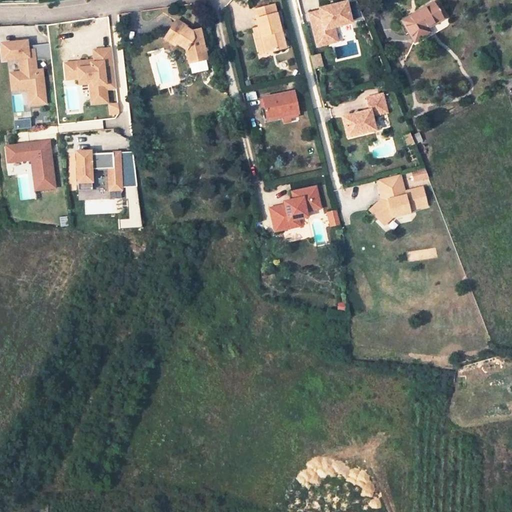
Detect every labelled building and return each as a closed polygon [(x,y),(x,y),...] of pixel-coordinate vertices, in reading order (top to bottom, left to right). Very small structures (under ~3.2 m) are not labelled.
[(324,32),(334,29),(351,25),(345,2),(318,8),(319,12),(308,14),(315,45),(327,43),(324,32)] [(428,32),(426,28),(441,19),(432,4),(402,22),(413,41),(428,32)] [(258,28),(264,53),(272,51),(284,48),(273,5),(254,10),(258,28)] [(187,51),(189,65),(207,61),(201,32),(193,34),(186,32),(187,31),(177,24),(165,41),(174,48),(176,46),(187,51)] [(258,28),(254,30),(260,54),(264,53),(258,28)] [(327,43),(336,40),(334,29),(324,32),(327,43)] [(24,41),(0,42),(0,57),(16,57),(17,72),(14,72),(15,86),(24,85),(26,103),(42,102),(40,69),(34,69),(33,59),(33,50),(25,51),(24,41)] [(76,57),(63,58),(64,74),(64,75),(77,74),(77,76),(90,75),(90,83),(93,83),(94,92),(104,91),(103,85),(113,84),(110,45),(92,46),(93,56),(93,61),(90,61),(90,58),(76,59),(76,57)] [(49,49),(33,50),(33,59),(49,58),(49,49)] [(318,55),(311,57),(314,69),(321,67),(318,55)] [(15,86),(14,72),(3,73),(4,87),(15,86)] [(90,75),(77,76),(77,82),(87,81),(88,100),(104,99),(104,91),(94,92),(93,83),(90,83),(90,75)] [(281,116),(290,114),(297,112),(292,90),(262,97),(266,115),(280,112),(281,116)] [(368,124),(374,123),(373,117),(387,113),(383,95),(367,99),(370,111),(342,117),(348,139),(371,133),(368,124)] [(114,100),(105,101),(106,110),(115,109),(114,100)] [(280,112),(266,115),(263,116),(264,122),(281,118),(282,123),(292,121),(290,114),(281,116),(280,112)] [(17,118),(10,119),(10,127),(18,126),(17,118)] [(410,137),(413,144),(420,141),(418,135),(418,134),(410,137)] [(25,141),(1,142),(2,161),(26,159),(28,193),(49,191),(46,146),(25,148),(25,141)] [(86,152),(72,152),(72,183),(86,183),(86,169),(103,169),(103,193),(115,193),(115,189),(115,156),(115,154),(86,154),(86,152)] [(128,155),(115,156),(115,189),(131,189),(128,155)] [(422,167),(406,174),(410,183),(426,176),(422,167)] [(402,192),(398,176),(376,181),(380,196),(385,195),(386,200),(379,201),(368,208),(376,221),(386,215),(388,219),(406,215),(405,211),(422,207),(418,188),(402,192)] [(280,209),(269,212),(274,234),(276,234),(291,230),(289,222),(296,220),(307,217),(306,212),(320,209),(315,187),(290,193),(292,201),(287,202),(288,207),(280,209)] [(339,225),(335,210),(328,212),(331,227),(339,225)] [(376,221),(379,225),(388,219),(386,215),(376,221)] [(289,222),(291,230),(298,228),(296,220),(289,222)]
